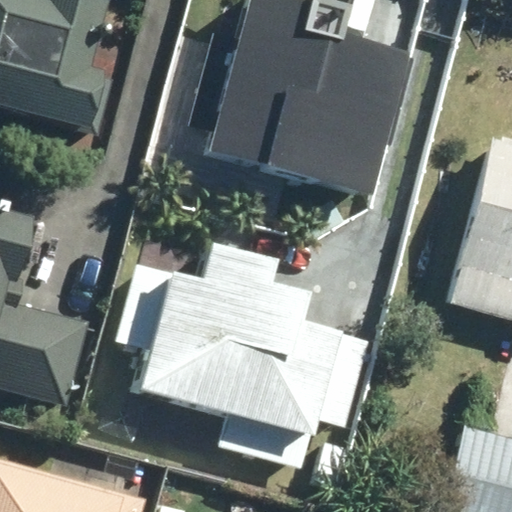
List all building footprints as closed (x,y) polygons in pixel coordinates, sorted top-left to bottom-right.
[(0,0),(0,96),(91,126),(124,25),(66,6),(67,0),(0,0)] [(234,0),(199,151),(368,190),(399,57),(291,32),(297,0),(234,0)] [(511,142),(464,131),(424,293),(511,315),(511,142)] [(0,380),(63,399),(88,318),(2,292),(26,211),(0,203),(0,380)] [(298,292),(137,254),(117,340),(139,345),(129,390),(302,430),(305,416),(339,424),(361,329),(293,313),(298,292)] [(511,511),(511,363),(495,430),(442,417),(419,508),(433,511),(511,511)] [(143,511),(151,483),(0,441),(0,511),(143,511)]
